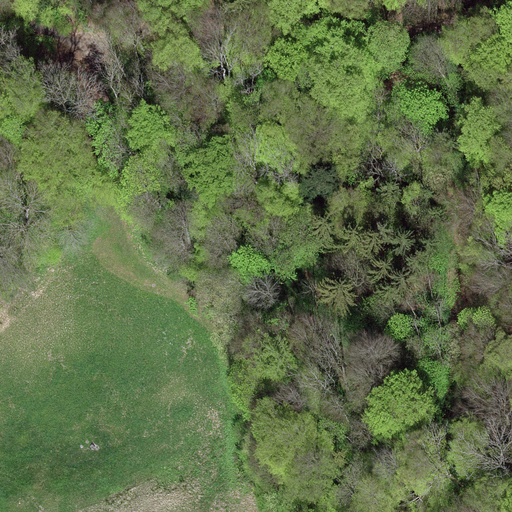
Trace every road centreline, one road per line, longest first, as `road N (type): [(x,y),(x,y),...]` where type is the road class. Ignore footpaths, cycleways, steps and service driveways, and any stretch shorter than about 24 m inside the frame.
road 1 (track): [(261,10),(378,32),(446,26),(461,53),(470,127),(456,276),(459,383),(423,511)]
road 2 (track): [(0,23),(110,39),(193,15),(261,10)]
